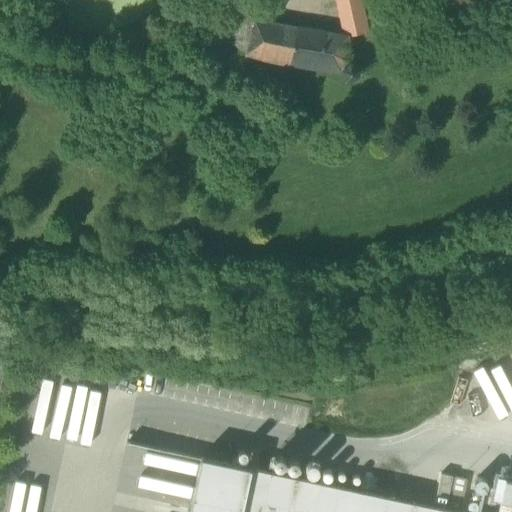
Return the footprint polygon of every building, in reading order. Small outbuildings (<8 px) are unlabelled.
[(347,36),(369,32),(362,0),(335,0),(343,35),(347,36)] [(511,0),(430,0),(437,27),(511,8),(511,0)] [(341,73),(345,82),(356,78),(361,68),(351,64),(347,36),(216,12),(212,31),(246,53),(341,73)] [(242,412),(246,395),(219,389),(215,406),(242,412)] [(305,421),(305,401),(262,400),(261,420),(305,421)] [(242,459),(246,457),(247,453),(245,450),(241,449),(238,451),(237,454),(239,457),(242,459)] [(283,469),(285,465),(286,461),(283,458),(279,456),(275,457),(273,461),(273,465),(275,468),(279,470),(283,469)] [(240,511),(250,468),(201,458),(189,511),(240,511)] [(286,465),(287,469),(290,472),(294,473),(298,471),(299,467),(299,463),(296,460),(292,459),(288,461),(286,465)] [(306,473),(308,476),(312,477),(316,476),(318,473),(319,469),(317,466),(314,464),(310,464),(307,466),(305,469),(306,473)] [(455,511),(250,468),(240,511),(455,511)] [(322,476),(324,479),(328,480),(331,479),(332,475),(331,472),(329,470),(325,470),(323,473),(322,476)] [(434,503),(446,506),(453,477),(440,474),(434,503)] [(448,507),(461,510),(467,481),(454,478),(448,507)] [(484,491),(486,488),(487,485),(487,482),(484,479),(481,478),(478,478),(475,480),(474,483),(473,486),(475,489),(478,491),(481,492),(484,491)] [(483,511),(482,511),(494,511),(499,490),(488,488),(483,511)] [(475,511),(477,509),(478,506),(476,503),(474,502),(471,502),(468,503),(467,506),(468,509),(470,511),(472,511),(475,511)]
